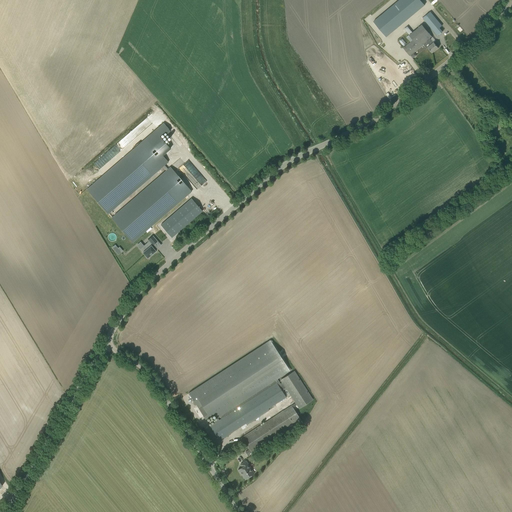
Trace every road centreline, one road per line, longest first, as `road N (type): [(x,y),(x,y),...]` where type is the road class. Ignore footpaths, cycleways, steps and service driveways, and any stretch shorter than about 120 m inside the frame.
road 1 (unclassified): [(103,344),(139,290),(274,172),(384,116),(511,0)]
road 2 (unclassified): [(236,511),(152,379),(103,344)]
road 3 (unclassified): [(4,511),(103,344)]
